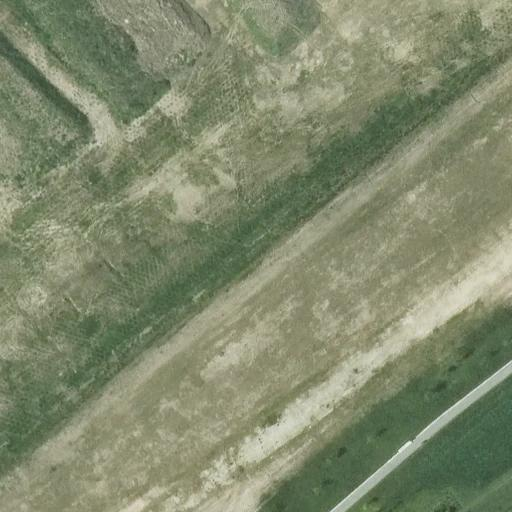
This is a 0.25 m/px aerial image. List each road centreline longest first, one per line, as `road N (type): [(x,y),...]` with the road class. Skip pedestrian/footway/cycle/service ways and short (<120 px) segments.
road 1 (residential): [(511,82),(24,474)]
road 2 (residential): [(0,309),(344,12)]
road 3 (unclassified): [(511,287),(228,511)]
